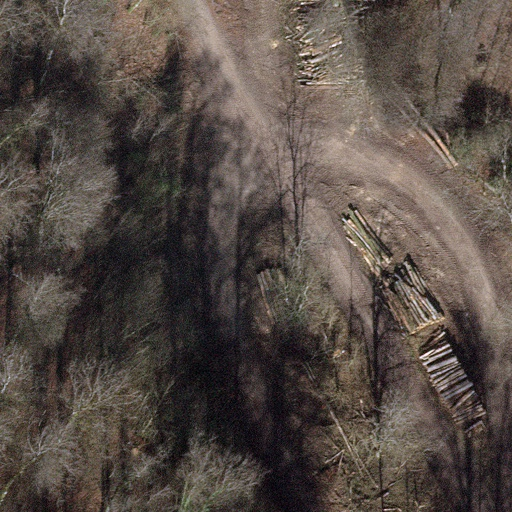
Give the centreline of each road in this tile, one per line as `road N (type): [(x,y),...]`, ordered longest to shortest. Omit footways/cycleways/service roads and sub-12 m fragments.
road 1 (track): [(475,511),(476,319),(458,230),(402,155),(332,124),(253,134),(202,205),(196,281),(225,363),(300,511)]
road 2 (track): [(465,511),(383,380),(339,270),(253,134),(195,0)]
